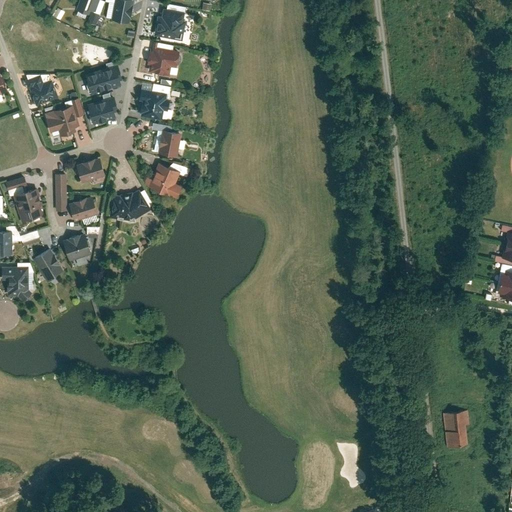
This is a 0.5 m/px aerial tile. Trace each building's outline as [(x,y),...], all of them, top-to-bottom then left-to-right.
[(98,0),(78,0),(76,8),(89,12),(91,8),(95,9),(98,0)] [(132,0),(114,0),(111,18),(129,21),(132,0)] [(163,8),(158,7),(153,34),(183,39),(187,14),(184,14),(185,10),(163,6),(163,8)] [(88,21),(96,24),(99,14),(92,11),(88,21)] [(176,65),(179,48),(173,47),(174,43),(154,39),(152,49),(149,49),(147,62),(149,63),(148,70),(169,73),(170,64),(176,65)] [(116,64),(86,73),(92,92),(122,83),(116,64)] [(40,73),(26,79),(35,104),(59,95),(52,78),(43,81),(40,73)] [(167,91),(141,86),(138,98),(142,99),(140,111),(142,111),(141,114),(162,118),(163,108),(168,109),(170,98),(166,97),(167,91)] [(114,95),(87,103),(94,123),(117,116),(116,112),(118,112),(116,106),(117,105),(114,95)] [(72,102),(43,112),(50,131),(58,129),(60,135),(76,130),(74,125),(79,123),(72,102)] [(168,123),(153,120),(152,127),(162,129),(158,151),(177,155),(181,132),(167,129),(168,123)] [(106,174),(100,155),(76,163),(82,182),(106,174)] [(181,170),(158,161),(149,185),(177,196),(181,184),(176,182),(181,170)] [(66,172),(55,173),(56,210),(67,210),(66,172)] [(37,186),(14,193),(23,222),(27,220),(26,218),(43,213),(40,203),(42,203),(37,186)] [(120,192),(113,191),(109,216),(132,220),(152,208),(139,186),(132,190),(120,192)] [(99,212),(93,193),(69,201),(75,220),(99,212)] [(12,229),(0,229),(0,254),(4,255),(4,252),(12,252),(12,229)] [(92,251),(87,232),(63,239),(69,258),(92,251)] [(50,247),(32,258),(46,280),(64,269),(50,247)] [(29,264),(1,264),(1,279),(6,279),(6,290),(7,290),(7,294),(17,294),(23,300),(32,291),(29,288),(29,264)] [(511,270),(501,268),(496,292),(511,295),(511,270)] [(467,410),(443,412),(445,446),(467,444),(466,424),(468,424),(467,410)]
